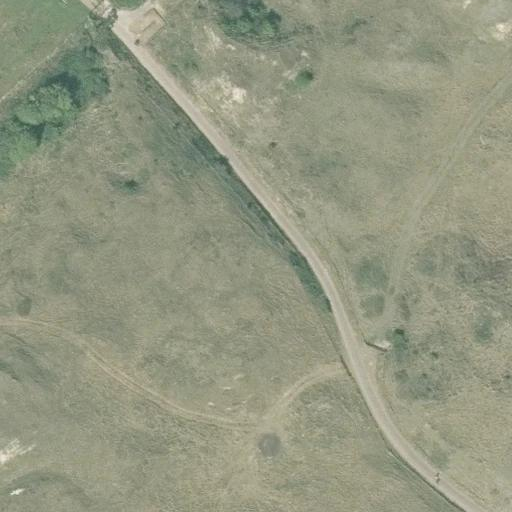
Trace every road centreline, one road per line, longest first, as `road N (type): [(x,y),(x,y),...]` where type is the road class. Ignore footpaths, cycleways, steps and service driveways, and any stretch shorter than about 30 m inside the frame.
road 1 (track): [(361,370),(332,300),(280,213),(96,5)]
road 2 (track): [(361,370),(415,208),(511,80)]
road 3 (track): [(479,511),(410,457),(361,370)]
